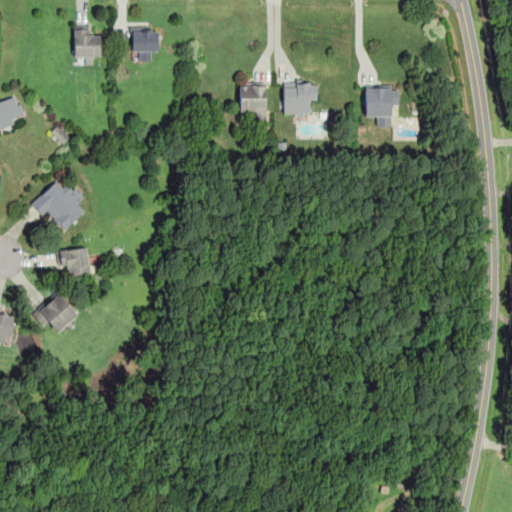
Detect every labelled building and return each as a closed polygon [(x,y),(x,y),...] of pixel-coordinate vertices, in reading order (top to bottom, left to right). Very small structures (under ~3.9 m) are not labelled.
[(149,60),(149,51),(157,51),(157,26),(129,26),(129,49),(138,49),(138,60),(149,60)] [(98,27),(72,28),(73,55),(81,54),(82,63),(99,63),(98,27)] [(282,113),(307,113),(307,103),(316,103),(316,80),(282,80),(282,113)] [(264,83),(239,83),(239,113),(255,113),(255,120),(264,120),(264,83)] [(364,85),(363,115),(375,115),(375,126),(390,126),(390,106),(397,106),(397,85),(364,85)] [(0,98),(0,127),(25,119),(16,93),(0,98)] [(50,132),(63,143),(69,136),(56,125),(50,132)] [(30,202),(42,217),(49,211),(63,228),(83,211),(76,202),(83,197),(69,181),(61,187),(55,180),(30,202)] [(58,248),(60,269),(67,269),(67,277),(89,275),(86,245),(58,248)] [(79,312),(58,289),(31,313),(45,329),(52,322),(59,329),(79,312)] [(0,335),(12,335),(12,311),(0,311),(0,335)]
